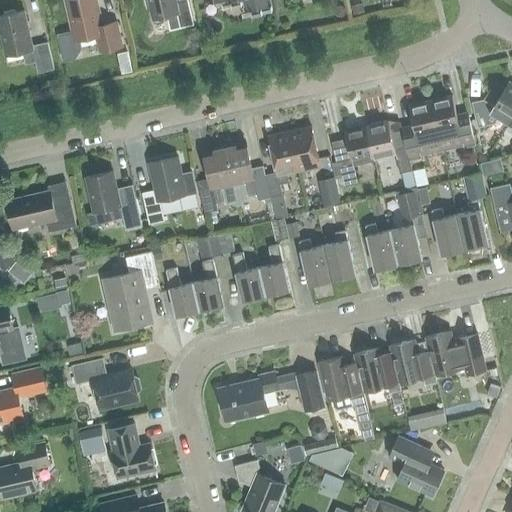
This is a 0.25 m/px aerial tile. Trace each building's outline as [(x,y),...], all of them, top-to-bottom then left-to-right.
[(122,47),(117,22),(103,25),(97,0),(64,0),(65,0),(72,31),(57,34),(63,63),(75,60),(82,49),(79,40),(96,36),(99,52),(122,47)] [(170,31),(194,25),(188,1),(175,4),(174,0),(149,0),(154,20),(167,17),(170,31)] [(272,5),(270,0),(213,0),(214,5),(234,0),(243,0),(246,11),(272,5)] [(363,4),(351,7),(353,15),(365,12),(363,4)] [(337,6),(334,10),(335,15),(339,17),(344,16),(346,13),(345,8),(341,5),(337,6)] [(38,74),(54,70),(48,42),(32,46),(24,11),(0,16),(0,31),(6,56),(22,52),(25,65),(36,63),(38,74)] [(118,51),(120,61),(130,59),(128,49),(118,51)] [(509,125),(511,119),(511,83),(509,82),(494,106),(484,100),(472,102),(478,128),(495,124),(499,118),(509,125)] [(463,143),(464,149),(476,146),(470,121),(459,123),(453,96),(431,101),(442,148),(463,143)] [(442,148),(431,101),(409,106),(413,124),(402,127),(406,146),(410,161),(422,158),(421,153),(442,148)] [(406,146),(395,149),(388,121),(367,126),(375,160),(396,155),(400,174),(413,171),(410,161),(406,146)] [(353,165),(375,160),(367,126),(345,131),(351,159),(340,161),(346,186),(358,184),(353,165)] [(299,171),(320,166),(312,127),(290,132),(299,171)] [(265,175),(270,198),(272,198),(276,218),(288,216),(284,195),(283,196),(280,185),(289,183),(287,174),(299,171),(290,132),(268,137),(276,173),(265,175)] [(263,165),(251,168),(245,142),(224,147),(233,185),(238,205),(248,197),(256,195),(258,201),(270,198),(265,175),(263,165)] [(238,205),(233,185),(224,147),(203,152),(209,179),(198,182),(205,213),(217,210),(216,204),(224,202),(237,206),(238,205)] [(160,201),(197,193),(192,171),(182,174),(178,157),(149,163),(155,190),(142,193),(149,225),(164,221),(160,201)] [(503,171),(500,158),(479,163),(483,176),(503,171)] [(136,199),(120,202),(113,172),(85,178),(93,213),(110,209),(113,221),(123,219),(126,230),(142,226),(136,199)] [(485,196),(480,172),(461,177),(467,200),(485,196)] [(339,202),(333,177),(317,181),(322,206),(339,202)] [(511,187),(511,188),(510,184),(490,189),(501,233),(511,230),(511,187)] [(431,203),(427,187),(417,190),(421,206),(431,203)] [(49,233),(76,226),(71,203),(53,207),(50,191),(7,201),(14,230),(47,222),(49,233)] [(422,260),(412,217),(420,215),(415,192),(396,196),(403,227),(391,230),(399,265),(422,260)] [(383,214),(380,200),(371,203),(374,216),(383,214)] [(465,250),(489,244),(478,200),(468,203),(470,212),(457,215),(465,250)] [(465,250),(457,215),(444,217),(442,209),(431,211),(442,255),(465,250)] [(288,238),(285,224),(283,217),(270,221),(274,241),(288,238)] [(285,224),(288,238),(298,235),(295,221),(285,224)] [(399,265),(391,230),(378,233),(376,224),(365,226),(375,271),(399,265)] [(332,281),(356,275),(346,231),(335,234),(337,242),(324,245),(332,281)] [(200,258),(222,253),(217,233),(195,238),(200,258)] [(332,281),(324,245),(312,248),(310,239),(299,242),(309,286),(332,281)] [(266,296),(290,291),(279,245),(268,247),(272,265),(260,267),(266,296)] [(0,267),(5,271),(15,258),(0,246),(0,267)] [(161,246),(152,248),(155,260),(164,258),(161,246)] [(145,290),(159,287),(151,252),(126,258),(129,274),(103,280),(115,331),(153,322),(145,290)] [(266,296),(260,267),(247,270),(243,253),(232,255),(243,301),(266,296)] [(200,311),(224,306),(213,260),(202,262),(206,280),(194,283),(200,311)] [(200,311),(194,283),(181,286),(177,268),(166,271),(177,317),(200,311)] [(67,286),(66,278),(54,280),(55,288),(67,286)] [(67,289),(55,292),(59,305),(70,302),(67,289)] [(14,331),(8,305),(0,307),(0,356),(2,366),(27,360),(20,329),(14,331)] [(477,334),(452,340),(450,332),(426,338),(429,350),(435,376),(459,370),(461,377),(486,371),(477,334)] [(418,353),(415,340),(390,346),(395,366),(400,384),(424,378),(425,385),(437,382),(435,376),(429,350),(418,353)] [(82,353),(79,342),(66,345),(69,356),(82,353)] [(400,384),(395,366),(384,368),(379,348),(354,354),(356,363),(359,374),(364,392),(388,387),(389,393),(390,393),(393,405),(402,402),(400,391),(401,391),(400,384)] [(365,399),(364,392),(359,374),(356,363),(345,365),(343,357),(319,363),(328,401),(333,400),(334,407),(338,409),(355,406),(357,414),(368,411),(365,399)] [(139,399),(137,392),(139,392),(141,389),(139,379),(135,377),(134,377),(132,371),(107,377),(103,358),(72,366),(76,384),(93,380),(99,408),(139,399)] [(18,397),(46,391),(41,368),(13,374),(16,388),(0,391),(0,424),(23,419),(18,397)] [(279,389),(300,390),(305,411),(324,407),(316,372),(297,376),(293,374),(276,378),(275,373),(259,377),(260,379),(219,389),(226,422),(269,412),(264,393),(279,389)] [(411,431),(428,427),(425,413),(407,417),(411,431)] [(318,440),(325,439),(328,433),(327,426),(321,422),(314,424),(310,429),(312,437),(318,440)] [(118,479),(155,470),(149,444),(140,446),(135,424),(108,431),(113,452),(112,452),(118,479)] [(104,441),(101,427),(77,433),(81,449),(92,446),(92,444),(104,441)] [(433,496),(444,471),(416,458),(422,447),(399,436),(389,457),(404,464),(397,480),(433,496)] [(265,441),(253,444),(255,456),(267,453),(265,441)] [(32,470),(50,465),(44,443),(18,449),(21,463),(0,467),(0,500),(37,491),(32,470)] [(312,455),(309,461),(331,471),(342,447),(312,455)] [(243,511),(274,511),(285,485),(257,474),(260,469),(258,460),(235,466),(239,482),(252,487),(242,511),(243,511)] [(165,511),(163,503),(132,510),(129,497),(100,505),(102,511),(165,511)] [(406,511),(380,501),(375,511),(406,511)]
